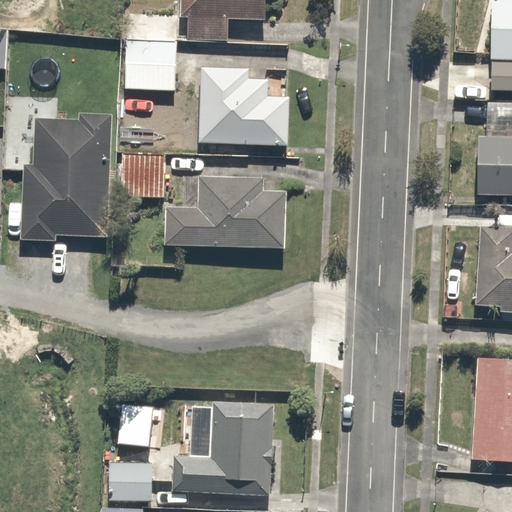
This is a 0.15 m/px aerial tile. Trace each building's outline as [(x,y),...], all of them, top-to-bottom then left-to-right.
[(178,0),(178,39),(228,40),(229,18),(263,18),(263,0),(178,0)] [(511,0),(489,0),(489,61),(511,61),(511,0)] [(178,15),(126,12),(121,91),(173,94),(178,15)] [(266,72),(201,68),(197,141),(286,146),(289,97),(265,95),(266,72)] [(103,235),(109,114),(81,112),(80,121),(33,119),(31,162),(22,161),(18,238),(55,240),(56,232),(103,235)] [(511,138),(476,138),(475,195),(511,195),(511,138)] [(163,151),(121,149),(119,194),(161,196),(163,151)] [(163,205),(162,246),(285,249),(286,189),(266,188),(266,179),(183,177),(182,206),(163,205)] [(511,307),(511,228),(476,225),(477,303),(511,307)] [(511,355),(474,355),(471,460),(511,463),(511,355)] [(276,406),(176,400),(171,488),(271,494),(276,406)] [(108,463),(107,497),(150,498),(151,464),(108,463)] [(139,511),(139,503),(101,502),(100,511),(139,511)]
